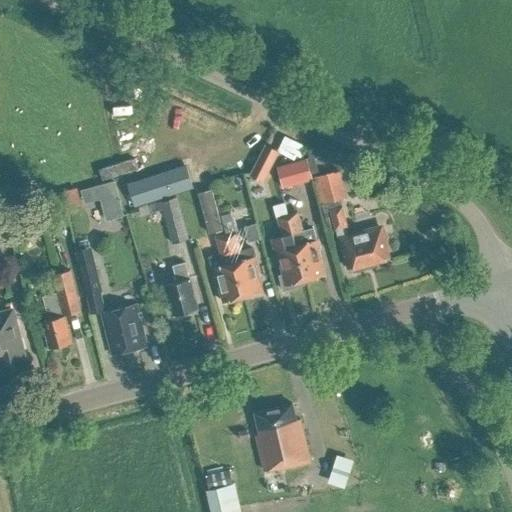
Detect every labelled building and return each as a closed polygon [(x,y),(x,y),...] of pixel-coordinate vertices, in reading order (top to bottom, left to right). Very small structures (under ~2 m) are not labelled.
[(117,99),(132,96),(129,75),(114,78),(117,99)] [(263,181),(279,150),(265,143),(249,174),(263,181)] [(101,180),(138,168),(134,155),(98,167),(101,180)] [(282,186),(313,178),(307,157),(276,165),(282,186)] [(135,206),(193,187),(185,162),(128,181),(135,206)] [(321,203),(345,197),(338,170),(314,176),(321,203)] [(114,181),(98,185),(91,187),(95,199),(100,197),(106,219),(123,215),(114,181)] [(80,200),(77,188),(62,192),(66,204),(80,200)] [(208,233),(222,229),(212,188),(198,192),(208,233)] [(160,200),(162,208),(172,242),(189,237),(178,194),(160,200)] [(14,227),(56,218),(51,197),(10,206),(14,227)] [(151,211),(162,208),(160,200),(149,203),(151,211)] [(305,279),(287,213),(284,201),(274,204),(282,235),(271,238),(276,259),(279,258),(282,271),(278,273),(282,288),(303,282),(303,280),(305,279)] [(347,233),(345,225),(347,225),(342,205),(330,208),(335,228),(336,228),(338,235),(337,236),(340,245),(342,244),(348,267),(389,256),(381,226),(376,228),(375,225),(347,233)] [(219,214),(225,234),(236,230),(230,211),(219,214)] [(287,213),(305,279),(324,274),(317,248),(320,247),(317,238),(316,238),(313,226),(302,229),(297,211),(287,213)] [(244,226),(248,241),(259,238),(255,223),(244,226)] [(232,258),(242,296),(262,291),(255,265),(257,264),(255,255),(256,255),(253,245),(242,249),(236,230),(225,234),(232,258)] [(223,301),(242,296),(232,258),(225,234),(215,237),(219,252),(208,255),(214,276),(216,275),(223,301)] [(94,259),(79,263),(87,294),(100,291),(101,290),(94,259)] [(198,308),(189,277),(185,261),(173,265),(177,280),(163,284),(167,297),(169,296),(174,314),(198,308)] [(71,342),(64,314),(80,310),(70,269),(54,273),(58,291),(43,295),(49,318),(40,321),(44,334),(46,333),(50,347),(71,342)] [(111,353),(146,345),(136,303),(101,312),(111,353)] [(0,360),(24,354),(12,307),(0,310),(0,360)] [(255,434),(264,472),(311,461),(301,418),(296,419),(292,402),(254,411),(259,433),(255,434)] [(337,450),(328,478),(345,483),(354,456),(337,450)] [(209,488),(232,483),(233,483),(229,467),(205,473),(209,488)] [(238,511),(232,483),(207,489),(211,511),(238,511)]
